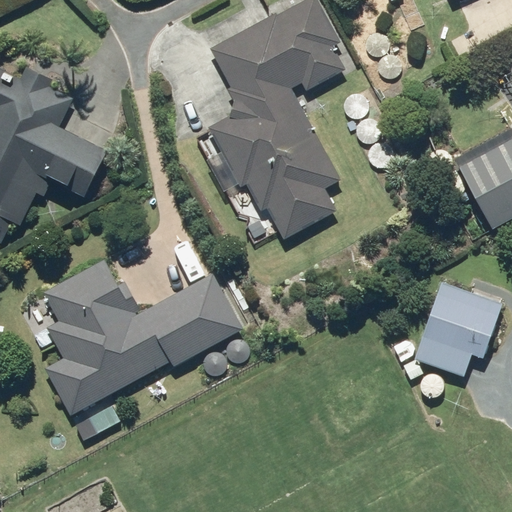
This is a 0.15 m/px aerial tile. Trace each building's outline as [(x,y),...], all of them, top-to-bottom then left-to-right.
[(320,0),(307,0),(213,48),(233,87),(230,89),(236,101),(236,103),(237,104),(234,114),(232,114),(232,116),(211,127),(224,151),(211,158),(228,192),(242,185),(243,188),(249,185),(263,211),(270,208),(287,240),(306,230),(305,228),(326,216),(327,218),(340,211),(328,188),(342,180),(295,89),(305,84),(309,91),(322,84),(321,82),(338,73),(339,75),(348,70),(336,47),(343,43),(320,0)] [(384,25),(360,40),(389,86),(413,70),(384,25)] [(0,241),(3,243),(14,221),(23,225),(39,193),(46,197),(54,181),(88,198),(112,151),(62,126),(76,99),(50,86),(53,78),(29,66),(23,79),(0,67),(0,241)] [(405,152),(363,87),(334,106),(376,171),(405,152)] [(511,130),(459,159),(495,228),(511,218),(511,130)] [(106,259),(46,293),(61,320),(49,327),(67,358),(48,368),(75,416),(173,361),(177,368),(247,329),(215,273),(140,315),(138,313),(143,310),(127,281),(120,284),(106,259)] [(505,304),(445,282),(418,359),(467,376),(475,354),(487,359),(505,304)] [(246,335),(201,359),(213,382),(258,357),(246,335)] [(76,418),(89,442),(125,423),(113,399),(76,418)]
